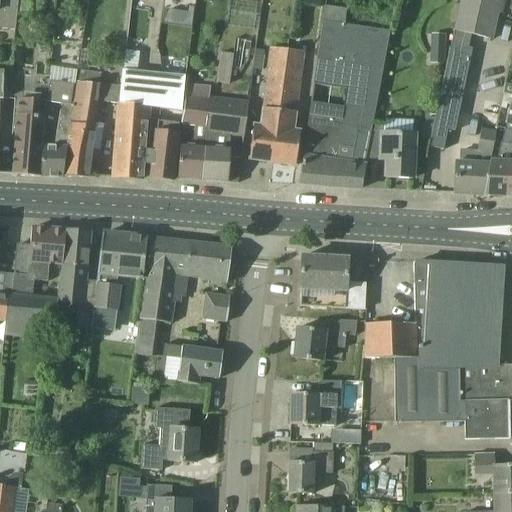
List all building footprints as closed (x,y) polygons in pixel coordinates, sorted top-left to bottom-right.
[(19,0),(15,0),(0,0),(0,28),(16,30),(19,0)] [(492,39),(500,0),(460,0),(430,147),(444,150),(448,130),(455,131),(473,49),(469,48),(471,35),(492,39)] [(19,3),(18,15),(26,15),(30,12),(30,3),(19,3)] [(334,187),(334,186),(345,188),(362,189),(365,169),(364,169),(366,158),(372,125),(389,31),(348,25),(350,13),(329,9),(327,22),(315,85),(348,91),(345,108),(312,101),(302,156),(300,184),(334,187)] [(261,33),(287,36),(289,22),(263,18),(261,33)] [(445,36),(432,35),(430,64),(444,64),(445,36)] [(249,160),(272,163),(287,50),(271,48),(260,126),(254,125),(249,160)] [(255,50),(253,70),(263,71),(265,51),(255,50)] [(287,50),(272,163),(296,166),(300,131),(294,130),(304,52),(287,50)] [(229,84),(230,77),(233,55),(220,53),(216,82),(229,84)] [(182,97),(185,73),(123,67),(114,158),(113,178),(143,179),(145,161),(153,162),(154,151),(154,147),(146,146),(150,105),(159,107),(181,109),(182,97)] [(51,79),(48,99),(62,101),(55,144),(43,144),(41,177),(63,178),(74,107),(77,83),(51,79)] [(74,107),(63,178),(96,178),(97,158),(101,124),(94,123),(97,101),(118,103),(120,87),(77,82),(77,83),(74,107)] [(511,95),(504,93),(501,108),(506,109),(507,105),(511,105),(505,129),(511,130),(511,95)] [(15,177),(41,177),(43,144),(48,99),(23,96),(15,157),(15,177)] [(180,146),(178,179),(202,181),(210,98),(182,97),(181,109),(179,119),(179,124),(194,125),(192,147),(180,146)] [(247,101),(210,98),(202,181),(238,183),(240,159),(228,159),(231,128),(245,129),(247,101)] [(179,124),(179,119),(158,117),(154,147),(154,151),(153,162),(151,178),(172,181),(179,124)] [(372,125),(366,158),(381,159),(381,160),(386,160),(386,178),(413,179),(415,135),(383,133),(383,126),(372,125)] [(456,163),(454,193),(454,194),(484,196),(490,162),(496,132),(481,129),(477,152),(460,151),(459,163),(456,163)] [(490,162),(484,196),(505,197),(506,181),(508,182),(510,178),(511,163),(511,157),(511,130),(505,129),(502,142),(504,142),(503,163),(490,162)] [(49,337),(50,325),(57,325),(59,302),(59,300),(33,298),(34,279),(48,280),(50,263),(62,264),(64,231),(32,228),(30,246),(28,274),(15,273),(13,296),(8,296),(7,307),(7,321),(6,333),(49,337)] [(64,231),(62,264),(59,300),(59,302),(79,304),(77,326),(93,328),(94,309),(95,307),(97,277),(86,276),(90,233),(64,231)] [(97,277),(95,307),(94,309),(120,311),(122,286),(116,286),(117,276),(144,279),(148,238),(103,234),(99,254),(97,274),(97,277)] [(186,278),(190,243),(150,239),(147,268),(139,319),(172,323),(176,277),(186,278)] [(231,247),(205,244),(201,280),(227,283),(231,247)] [(17,245),(15,273),(28,274),(30,246),(17,245)] [(301,290),(300,306),(300,307),(364,310),(366,284),(347,283),(348,259),(302,257),(300,289),(301,290)] [(503,268),(414,263),(415,324),(416,349),(419,349),(498,347),(503,268)] [(201,319),(207,320),(227,322),(230,298),(204,294),(201,319)] [(0,320),(7,321),(7,307),(8,296),(0,295),(0,320)] [(335,321),(333,334),(326,333),(326,332),(297,329),(294,358),(323,362),(324,346),(344,348),(346,335),(353,336),(355,321),(335,321)] [(363,359),(393,359),(395,424),(420,423),(419,349),(416,349),(415,324),(365,325),(363,359)] [(164,345),(163,355),(163,357),(180,359),(177,382),(198,385),(200,376),(219,379),(223,353),(196,349),(196,354),(183,352),(183,347),(164,345)] [(511,366),(497,367),(498,347),(419,349),(420,423),(466,423),(466,403),(510,402),(511,401),(511,366)] [(319,382),(319,395),(291,395),(290,425),(336,426),(337,396),(341,396),(341,382),(319,382)] [(467,440),(506,439),(510,439),(510,440),(511,440),(510,402),(466,403),(466,423),(467,440)] [(162,471),(163,461),(196,463),(198,430),(189,430),(190,411),(156,408),(154,429),(161,429),(160,447),(143,446),(141,469),(162,471)] [(345,432),(344,444),(361,444),(361,432),(345,432)] [(313,452),(333,453),(334,445),(313,444),(313,450),(313,452)] [(312,464),(289,463),(288,493),(313,494),(314,473),(333,474),(333,453),(313,452),(312,464)] [(492,495),(511,494),(511,465),(493,466),(493,454),(473,455),(473,476),(491,475),(492,495)] [(8,479),(7,486),(17,487),(21,488),(23,475),(15,473),(8,479)] [(7,486),(0,484),(0,511),(13,511),(17,487),(7,486)] [(172,486),(147,486),(145,511),(193,511),(194,511),(190,511),(190,502),(191,502),(191,500),(171,500),(172,486)] [(511,511),(511,494),(492,495),(491,511),(511,511)]
